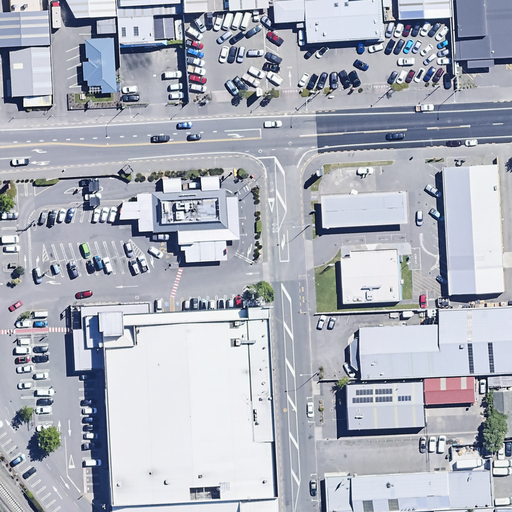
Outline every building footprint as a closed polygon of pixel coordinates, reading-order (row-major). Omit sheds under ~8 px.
[(40,12),(39,0),(10,0),(11,13),(40,12)] [(114,17),(113,0),(71,0),(72,19),(114,17)] [(175,0),(119,0),(121,43),(151,42),(150,2),(175,1),(175,0)] [(266,0),(225,0),(226,12),(267,11),(266,0)] [(382,0),(291,0),(292,0),(274,1),(275,18),(306,17),(307,40),(384,37),(382,0)] [(450,0),(400,0),(401,18),(451,16),(450,0)] [(511,0),(484,0),(486,38),(511,37),(511,0)] [(487,73),(486,38),(485,4),(456,5),(458,74),(487,73)] [(52,12),(40,12),(0,13),(0,46),(53,44),(52,12)] [(86,93),(113,92),(111,39),(82,40),(83,59),(85,59),(85,62),(80,62),(81,82),(85,82),(86,93)] [(54,99),(53,44),(10,46),(11,101),(54,99)] [(501,163),(446,166),(453,293),(508,290),(501,163)] [(185,261),(225,259),(224,237),(235,237),(233,191),(135,195),(135,204),(118,205),(119,219),(135,218),(136,231),(177,229),(178,252),(185,252),(185,261)] [(323,194),(324,228),(407,225),(406,191),(323,194)] [(343,250),(346,302),(403,299),(400,247),(343,250)] [(247,308),(98,314),(99,328),(108,511),(275,511),(268,307),(247,308)] [(443,325),(362,328),(364,379),(470,375),(468,313),(442,314),(443,325)] [(511,314),(471,316),(473,373),(511,371),(511,314)] [(511,385),(511,372),(487,373),(487,387),(511,385)] [(476,380),(427,382),(428,408),(477,406),(476,380)] [(425,424),(424,381),(348,384),(350,427),(425,424)] [(511,391),(492,391),(492,437),(511,436),(511,391)] [(496,472),(327,478),(328,511),(445,511),(497,510),(496,472)]
